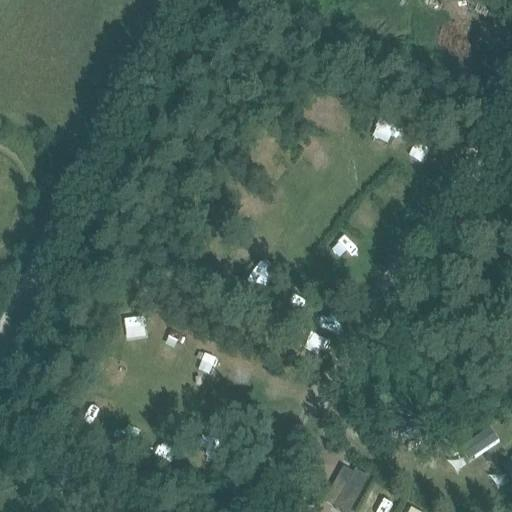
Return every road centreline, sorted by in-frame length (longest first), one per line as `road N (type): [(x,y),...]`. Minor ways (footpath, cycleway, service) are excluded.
road 1 (track): [(511,201),(453,183),(273,480),(335,511)]
road 2 (unclassified): [(0,344),(174,0)]
road 3 (track): [(315,407),(429,463),(474,474)]
